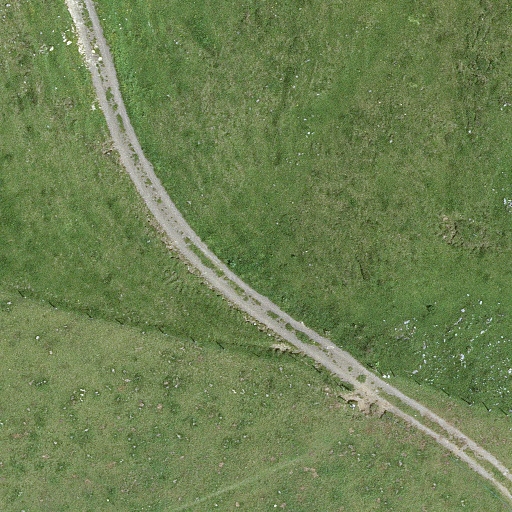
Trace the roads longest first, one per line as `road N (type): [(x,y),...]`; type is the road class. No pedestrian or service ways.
road 1 (track): [(381,372),(210,249),(166,196),(135,138),(84,0)]
road 2 (track): [(381,372),(511,472)]
